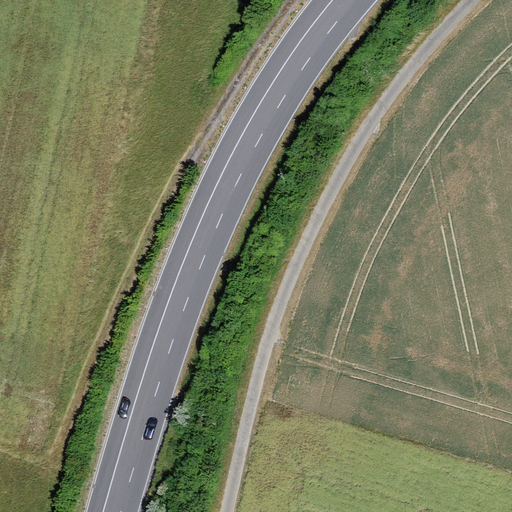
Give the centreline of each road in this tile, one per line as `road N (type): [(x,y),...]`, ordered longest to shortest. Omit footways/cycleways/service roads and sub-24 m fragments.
road 1 (track): [(469,0),(380,106),(305,239),(259,369),(226,511)]
road 2 (primary): [(112,511),(169,325),(214,213),(285,79),(345,0)]
